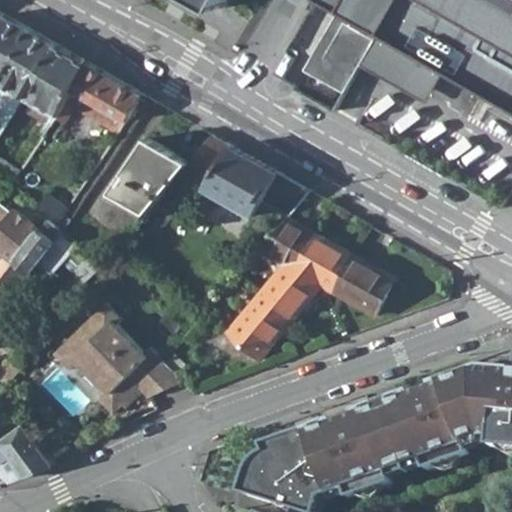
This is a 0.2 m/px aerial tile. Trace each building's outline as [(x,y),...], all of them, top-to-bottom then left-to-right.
[(511,0),(320,0),(340,11),(307,68),(347,91),(381,34),(511,108),(511,0)] [(0,81),(3,83),(33,30),(6,15),(0,22),(0,81)] [(0,138),(23,101),(14,94),(15,90),(32,101),(25,109),(46,120),(41,129),(47,132),(57,117),(89,62),(33,30),(3,83),(0,88),(0,138)] [(76,106),(91,115),(120,132),(122,128),(144,93),(89,62),(57,117),(67,123),(76,106)] [(205,181),(210,184),(233,144),(215,134),(192,162),(190,164),(208,174),(205,181)] [(112,194),(147,215),(161,199),(178,179),(182,173),(190,164),(192,162),(150,137),(112,194)] [(265,200),(290,215),(311,189),(233,144),(210,184),(208,188),(256,215),(265,200)] [(0,175),(12,183),(21,169),(0,155),(0,175)] [(182,173),(178,179),(196,191),(200,189),(202,185),(182,173)] [(49,211),(60,220),(65,213),(69,207),(49,191),(39,204),(49,211)] [(177,212),(161,199),(147,215),(139,225),(154,238),(177,212)] [(0,281),(6,274),(40,229),(12,209),(0,224),(0,249),(7,255),(0,263),(0,281)] [(398,278),(290,215),(262,249),(287,263),(230,332),(262,360),(323,284),(377,315),(398,278)] [(40,229),(6,274),(21,285),(29,277),(62,232),(64,230),(47,220),(40,229)] [(74,281),(81,287),(106,264),(92,253),(78,270),(81,274),(74,281)] [(98,397),(115,414),(124,405),(128,408),(144,391),(150,397),(186,380),(167,362),(151,346),(144,351),(118,325),(124,319),(108,303),(56,354),(72,370),(81,362),(108,388),(98,397)] [(293,510),(300,511),(315,511),(321,498),(344,489),(346,497),(388,482),(385,474),(421,462),(424,469),(467,454),(465,446),(483,439),(497,440),(496,449),(511,449),(511,354),(471,369),(472,372),(462,376),(461,374),(434,383),(435,387),(414,394),(413,392),(355,411),(356,416),(336,422),(334,419),(263,445),(264,449),(259,452),(255,455),(252,460),(250,466),(246,475),(244,480),(251,482),(247,496),(275,504),(277,506),(280,508),(283,510),(287,510),(293,510)] [(0,369),(0,385),(3,390),(21,370),(9,359),(0,369)] [(0,470),(12,480),(57,464),(52,458),(27,424),(0,443),(0,470)] [(241,494),(247,496),(251,482),(244,480),(241,494)]
